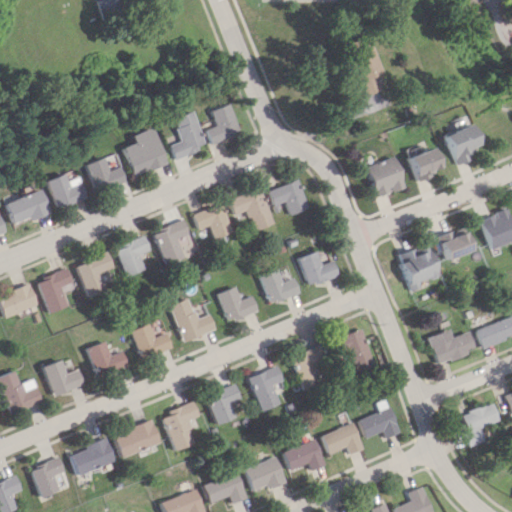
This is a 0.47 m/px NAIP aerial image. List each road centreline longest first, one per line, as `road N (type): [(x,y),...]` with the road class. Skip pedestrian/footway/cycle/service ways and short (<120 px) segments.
road 1 (residential): [(488,511),(451,479),(432,448),(322,167),(264,118),(213,0)]
road 2 (residential): [(376,296),(0,454)]
road 3 (residential): [(283,139),(0,262)]
road 4 (residential): [(351,235),(511,169)]
road 5 (residential): [(295,511),(432,448)]
